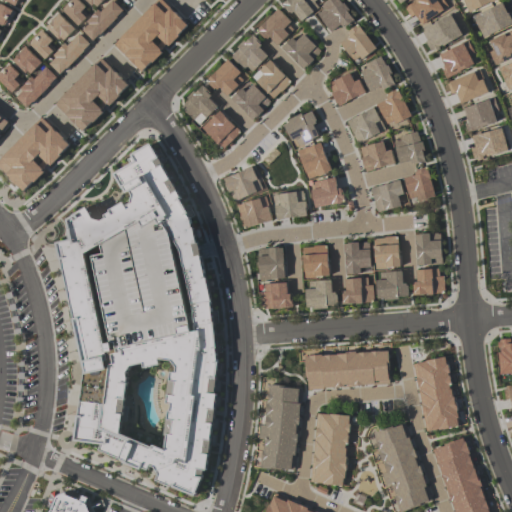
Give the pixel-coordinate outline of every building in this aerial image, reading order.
[(78,0),(72,0),(67,5),(66,5),(62,9),(63,10),(62,11),(78,25),(88,16),(82,10),(85,7),(78,0)] [(82,30),(92,40),(99,34),(99,35),(117,18),(116,17),(123,10),(112,0),(100,12),(97,9),(90,16),(91,17),(86,21),(88,24),(82,30)] [(85,0),(95,9),(103,0),(85,0)] [(157,0),(113,44),(141,72),(161,52),(159,50),(160,49),(152,41),(157,36),(165,44),(166,44),(169,46),(179,36),(178,35),(188,25),(162,0),(157,0)] [(291,14),(289,12),(288,13),(281,4),(285,0),(315,0),(313,2),(318,8),(314,12),(313,11),(301,21),(293,12),(291,14)] [(320,6),(328,0),(338,0),(342,4),(343,3),(349,10),(347,11),(353,20),(344,27),(344,26),(342,27),(340,25),(330,32),(317,15),(323,10),(320,6)] [(404,8),(416,0),(442,0),(448,7),(422,25),(415,15),(411,17),(404,8)] [(496,0),(490,3),(489,2),(468,12),(463,0),(496,0)] [(472,16),(480,12),(502,2),(507,13),(510,12),(511,16),(511,23),(483,38),(472,16)] [(0,24),(0,3),(11,10),(6,20),(7,21),(4,25),(3,25),(2,26),(0,24)] [(256,30),(277,9),(290,22),(288,25),(293,30),(277,46),(270,39),(271,39),(269,37),(267,40),(265,38),(264,39),(256,30)] [(46,27),(58,14),(70,26),(71,25),(74,29),(63,40),(60,37),(58,39),(46,27)] [(423,29),(450,14),(461,35),(442,46),(441,45),(438,47),(440,49),(434,52),(433,50),(430,51),(425,42),(427,40),(422,32),(424,31),(423,29)] [(339,43),(347,37),(347,38),(349,37),(347,34),(349,32),(348,31),(357,24),(376,49),(361,60),(359,56),(353,61),(339,43)] [(489,52),(493,50),(489,41),(511,30),(511,57),(495,65),(489,52)] [(42,31),(51,41),(48,44),(54,49),(45,59),(29,44),(30,43),(29,42),(33,38),(34,39),(42,31)] [(55,57),(49,64),(59,74),(65,68),(66,69),(84,51),(83,50),(89,44),(79,33),(67,45),(64,43),(58,50),(53,55),(55,57)] [(281,48),(291,37),(295,42),(303,34),(320,51),(313,59),(306,67),(305,66),(302,69),(296,63),(297,62),(287,53),(286,53),(281,48)] [(252,72),(247,66),(243,70),(231,57),(234,54),(234,53),(238,49),(237,47),(243,40),(245,42),(252,35),(260,43),(259,43),(261,45),(258,47),(267,56),(252,72)] [(439,54),(462,43),(462,42),(467,40),(474,53),(469,55),(473,64),(459,71),(460,72),(446,79),(441,70),(444,69),(442,66),(444,65),(439,54)] [(12,61),(25,47),(36,59),(37,58),(41,62),(30,74),(27,71),(25,73),(12,61)] [(364,64),(380,56),(382,60),(383,60),(385,66),(387,65),(392,74),(390,75),(394,84),(384,89),(384,87),(381,88),(380,86),(369,91),(359,72),(366,68),(364,64)] [(55,104),(82,131),(101,112),(99,110),(100,109),(92,101),(98,95),(107,104),(107,103),(109,106),(119,96),(118,94),(127,85),(100,58),(55,104)] [(227,96),(219,87),(216,90),(215,88),(214,89),(206,81),(227,60),(240,73),(238,75),(243,80),(227,96)] [(252,77),(259,69),(260,70),(270,60),(275,66),(291,82),(281,92),(280,91),(273,98),(268,93),(267,94),(266,92),(252,77)] [(508,91),(511,89),(511,62),(507,65),(506,64),(498,68),(503,79),(502,80),(508,91)] [(0,81),(0,72),(1,73),(9,65),(18,74),(15,77),(21,83),(11,92),(0,81)] [(16,97),(26,108),(50,85),(49,84),(56,77),(46,67),(33,79),(31,76),(24,83),(24,84),(19,88),(22,91),(16,97)] [(449,82),(479,70),(483,80),(488,93),(460,104),(456,92),(451,94),(447,84),(449,83),(449,82)] [(328,83),(349,73),(354,82),(358,80),(365,93),(359,96),(358,95),(346,102),(338,106),(337,103),(336,104),(331,93),(332,93),(328,83)] [(230,99),(241,88),(245,92),(253,84),(270,102),(268,104),(269,104),(263,110),(263,111),(256,118),(255,118),(252,120),(245,113),(246,113),(237,103),(236,104),(230,99)] [(195,93),(202,85),(210,93),(209,94),(211,96),(208,98),(217,107),(199,125),(181,107),(183,104),(188,99),(186,98),(193,91),(195,93)] [(376,104),(384,100),(384,101),(387,100),(385,96),(387,95),(386,94),(397,89),(410,116),(395,123),(393,121),(387,125),(376,104)] [(463,108),(488,100),(488,99),(493,97),(498,111),(493,113),(496,122),(481,127),(482,128),(467,133),(464,124),(467,123),(463,108)] [(346,121),(373,108),(379,119),(385,130),(357,144),(346,121)] [(201,128),(210,120),(219,111),(225,116),(224,117),(233,126),(234,126),(240,132),(222,149),(217,144),(217,145),(215,143),(215,142),(201,128)] [(288,120),(301,114),(302,115),(311,111),(316,121),(315,121),(316,123),(312,125),(318,136),(304,143),(304,144),(295,149),(283,125),(289,122),(288,120)] [(0,114),(0,133),(8,124),(7,122),(8,121),(0,114)] [(0,160),(0,166),(11,178),(10,178),(16,184),(17,183),(23,190),(33,180),(34,181),(44,171),(41,169),(42,168),(33,160),(38,155),(47,164),(48,163),(50,165),(60,155),(59,154),(69,144),(62,138),(63,137),(57,131),(55,132),(52,128),(46,134),(36,124),(0,160)] [(471,136),(479,134),(501,128),(508,151),(486,157),(486,155),(482,156),(483,159),(476,161),(476,158),(473,159),(470,148),(475,147),(474,145),(473,145),(471,136)] [(399,136),(416,131),(418,136),(419,136),(420,142),(422,141),(424,150),(422,151),(425,161),(414,164),(413,163),(411,163),(411,161),(399,164),(393,142),(400,140),(399,136)] [(359,147),(382,141),(385,151),(390,150),(394,164),(387,166),(387,165),(374,169),(366,172),(365,169),(364,169),(361,158),(362,157),(359,147)] [(74,441),(76,415),(78,415),(84,368),(55,242),(71,239),(66,219),(76,214),(75,212),(86,207),(91,218),(100,220),(105,218),(104,215),(109,211),(108,209),(123,201),(125,205),(130,203),(132,193),(130,191),(126,193),(124,188),(121,190),(112,173),(130,163),(128,158),(131,157),(130,154),(149,143),(162,164),(160,165),(182,198),(179,200),(183,207),(186,205),(192,214),(188,217),(190,220),(190,226),(193,227),(195,231),(195,241),(198,241),(204,264),(201,264),(204,277),(206,276),(212,302),(209,302),(209,310),(216,309),(217,322),(213,322),(214,340),(218,339),(218,345),(220,345),(220,352),(216,352),(216,361),(219,361),(217,379),(215,379),(213,393),(216,393),(213,409),(215,410),(214,424),(212,424),(209,441),(211,441),(209,456),(207,456),(205,471),(203,471),(202,477),(194,497),(155,481),(157,475),(154,467),(150,465),(148,471),(142,468),(141,470),(124,462),(125,460),(99,450),(101,444),(74,441)] [(297,151),(307,147),(308,148),(320,143),(322,149),(327,163),(328,162),(331,170),(328,172),(328,173),(318,177),(317,176),(308,180),(297,151)] [(223,179),(250,166),(256,178),(257,178),(262,189),(233,202),(229,193),(228,193),(224,183),(225,182),(223,179)] [(403,177),(412,175),(412,176),(414,175),(413,172),(416,171),(415,170),(427,167),(435,197),(417,201),(416,197),(409,199),(403,177)] [(313,182),(335,178),(336,186),(336,187),(336,189),(340,188),(340,190),(342,190),(344,202),(332,205),(331,204),(315,208),(311,190),(315,189),(313,182)] [(370,188),(399,180),(403,194),(398,196),(400,206),(386,210),(387,210),(377,213),(370,188)] [(272,195),(302,191),(303,193),(304,193),(305,204),(307,204),(307,209),(306,210),(306,212),(306,216),(297,217),(297,216),(284,218),(284,219),(275,220),(272,195)] [(242,203),(245,202),(245,203),(265,196),(268,206),(267,206),(272,220),(265,222),(242,228),(239,217),(239,216),(236,206),(243,204),(242,203)] [(414,235),(420,235),(420,234),(429,233),(429,234),(439,233),(442,265),(432,265),(416,266),(416,258),(415,244),(414,244),(414,235)] [(373,239),(384,238),(384,237),(396,236),(398,259),(399,259),(400,267),(386,268),(386,269),(375,269),(373,248),(372,249),(372,246),(374,246),(373,239)] [(343,245),(348,244),(348,243),(358,242),(358,243),(366,242),(366,243),(368,243),(370,267),(360,268),(360,274),(345,275),(345,267),(346,267),(345,255),(344,255),(343,245)] [(302,248),(313,248),(313,246),(326,245),(328,269),(329,268),(329,276),(315,277),(315,278),(304,278),(302,248)] [(257,250),(267,249),(267,248),(282,247),(283,256),(282,256),(283,270),(284,270),(285,278),(271,279),(271,280),(259,281),(257,250)] [(444,293),(432,294),(432,295),(425,295),(412,295),(412,293),(413,293),(412,285),(414,285),(414,282),(416,282),(416,270),(438,269),(439,277),(443,276),(444,293)] [(379,272),(402,271),(402,284),(406,283),(406,286),(407,286),(408,296),(398,297),(398,299),(383,300),(383,298),(376,299),(375,281),(380,280),(379,272)] [(342,304),(341,302),(342,302),(342,294),(343,294),(343,291),(346,291),(345,279),(367,277),(368,285),(372,285),(374,302),(361,303),(361,304),(354,304),(354,303),(342,304)] [(308,282),(331,280),(332,293),(335,292),(335,295),(336,294),(337,305),(326,306),(327,308),(313,309),(313,307),(306,308),(304,289),(309,289),(308,282)] [(264,284),(286,282),(287,294),(290,294),(290,297),(291,296),(291,304),(292,304),(293,307),(281,308),(281,309),(273,309),(261,310),(260,293),(264,292),(264,284)] [(499,340),(499,342),(497,342),(498,348),(499,348),(500,352),(498,353),(499,375),(510,374),(510,375),(511,374),(511,343),(510,344),(510,339),(499,340)] [(304,358),(308,357),(308,356),(321,355),(321,356),(344,354),(344,353),(355,352),(356,354),(388,351),(389,372),(388,372),(389,384),(374,385),(373,384),(354,386),(354,387),(342,388),(342,387),(323,388),(323,389),(308,390),(307,377),(305,377),(304,358)] [(425,432),(421,411),(422,411),(419,392),(418,392),(413,364),(424,362),(424,361),(446,357),(451,385),(450,385),(452,397),(453,397),(459,427),(438,431),(438,429),(425,432)] [(303,389),(301,405),(300,405),(298,424),(299,424),(298,436),(297,436),(295,455),(296,455),(294,470),(281,469),(281,471),(259,469),(261,451),(262,451),(263,440),(258,439),(259,425),(264,426),(268,384),(290,387),(303,389)] [(511,410),(511,409),(511,384),(505,386),(505,389),(503,389),(505,400),(509,399),(511,410)] [(343,487),(322,485),(322,484),(309,482),(311,461),(312,461),(316,430),(315,429),(316,414),(329,415),(329,414),(350,416),(349,424),(350,424),(348,445),(347,445),(346,457),(345,471),(343,487)] [(432,500),(420,504),(420,506),(402,511),(399,511),(394,497),(395,497),(391,485),(386,487),(382,474),(386,472),(383,462),(381,462),(378,452),(379,452),(373,433),(392,426),(392,428),(406,423),(410,437),(426,486),(427,485),(432,500)] [(432,450),(443,446),(443,445),(464,438),(476,475),(477,475),(481,486),(480,486),(488,511),(455,511),(451,502),(450,502),(441,475),(442,475),(438,465),(437,465),(432,450)] [(93,511),(92,509),(103,506),(101,499),(89,503),(88,497),(82,495),(80,501),(64,493),(55,496),(48,511),(93,511)] [(313,511),(264,511),(268,505),(269,505),(274,494),(313,511)]
